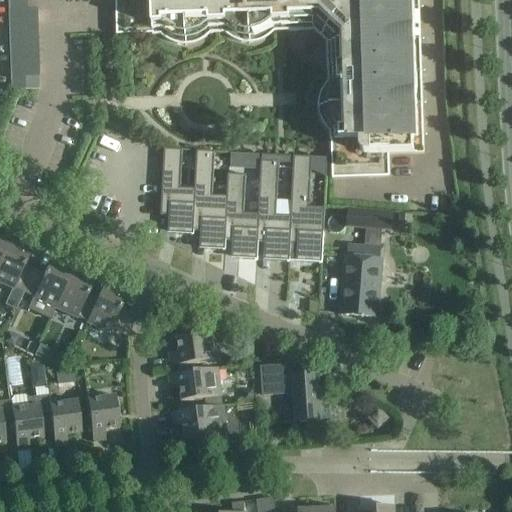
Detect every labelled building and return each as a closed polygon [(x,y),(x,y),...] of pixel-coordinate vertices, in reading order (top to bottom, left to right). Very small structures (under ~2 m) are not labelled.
[(7,0),(10,83),(10,84),(10,92),(39,91),(36,10),(26,11),(25,0),(7,0)] [(119,0),(121,35),(116,35),(116,36),(152,35),(152,36),(160,36),(162,38),(165,39),(167,41),(169,42),(172,43),(175,44),(177,45),(180,45),(186,46),(185,35),(216,34),(225,34),(227,36),(229,37),(231,39),(234,40),(236,41),(239,42),(241,43),(244,43),(247,44),(250,44),(249,33),(274,32),(282,32),(287,32),(314,31),(326,43),(327,67),(328,83),(326,85),(324,87),(323,89),(321,92),(320,94),(319,97),(319,100),(318,102),(318,105),(318,108),(329,108),(330,141),(331,141),(332,172),(370,171),(371,176),(389,176),(389,166),(388,155),(424,154),(418,0),(119,0)] [(182,151),(164,150),(162,189),(161,217),(162,217),(162,216),(166,216),(175,217),(174,228),(175,228),(174,234),(175,235),(191,236),(194,236),(194,232),(193,232),(195,190),(194,190),(180,189),(182,151)] [(225,241),(227,206),(227,198),(226,198),(212,197),(214,153),(196,152),(194,190),(195,190),(193,232),(194,232),(206,232),(206,244),(206,249),(206,250),(207,250),(223,251),(225,252),(226,241),(225,241)] [(231,155),(230,169),(244,170),(245,155),(231,155)] [(262,156),(261,162),(279,163),(293,164),(293,158),(262,156)] [(291,245),(290,256),(302,257),(303,257),(303,262),(302,263),(303,263),(319,264),(319,265),(322,265),(323,234),(325,210),(325,209),(323,209),(309,209),(311,159),(293,158),(293,164),(290,217),(291,217),(290,245),(291,245)] [(261,162),(258,215),(259,215),(257,243),(258,243),(269,244),(270,244),(270,255),(270,261),(270,262),(271,262),(287,262),(287,263),(289,263),(290,256),(291,245),(290,245),(291,217),(290,217),(276,216),(279,163),(261,162)] [(258,243),(257,243),(259,215),(258,215),(244,215),(246,176),(228,175),(226,198),(227,198),(227,206),(225,241),(226,241),(238,242),(237,254),(238,254),(238,259),(238,260),(239,260),(254,261),(257,261),(258,243)] [(357,212),(356,220),(355,229),(366,230),(367,213),(357,212)] [(393,215),(367,213),(366,230),(391,231),(393,215)] [(398,215),(398,227),(412,228),(413,216),(398,215)] [(7,245),(0,261),(0,284),(13,290),(14,289),(23,294),(34,271),(24,266),(29,255),(7,245)] [(341,316),(359,318),(365,248),(348,247),(347,259),(345,258),(342,296),(341,316)] [(381,249),(365,248),(359,318),(377,319),(379,299),(381,261),(380,261),(381,249)] [(34,271),(23,294),(33,299),(54,309),(70,275),(49,265),(44,276),(34,271)] [(86,323),(87,323),(97,300),(87,295),(92,285),(70,275),(54,309),(76,319),(77,319),(86,323)] [(102,289),(87,323),(86,323),(86,324),(109,334),(109,333),(120,338),(130,315),(119,310),(124,299),(102,289)] [(7,333),(3,343),(13,348),(17,342),(14,336),(7,333)] [(190,365),(210,363),(220,361),(219,353),(216,334),(177,339),(178,352),(179,353),(169,355),(171,368),(190,365)] [(52,349),(40,344),(34,357),(45,362),(52,349)] [(31,365),(29,365),(30,374),(44,372),(43,363),(42,363),(33,359),(31,365)] [(321,422),(339,421),(337,402),(320,404),(317,375),(314,375),(312,375),(293,376),(292,367),(260,369),(262,398),(294,395),(296,424),(321,422)] [(221,397),(218,370),(168,376),(170,389),(180,388),(182,403),(221,397)] [(40,422),(50,420),(48,406),(47,397),(27,399),(28,409),(11,411),(15,446),(16,453),(29,451),(28,441),(42,439),(40,422)] [(118,429),(114,398),(86,401),(92,443),(105,441),(103,431),(118,429)] [(15,446),(11,411),(9,401),(0,402),(0,444),(5,444),(2,427),(12,426),(15,446)] [(50,420),(53,439),(54,448),(67,446),(66,436),(80,434),(78,414),(76,402),(48,406),(50,420)] [(227,435),(224,407),(171,414),(172,427),(182,426),(184,440),(203,438),(225,435),(227,435)] [(225,435),(203,438),(204,441),(205,449),(226,446),(225,435)] [(231,505),(232,511),(244,511),(243,503),(231,505)]
